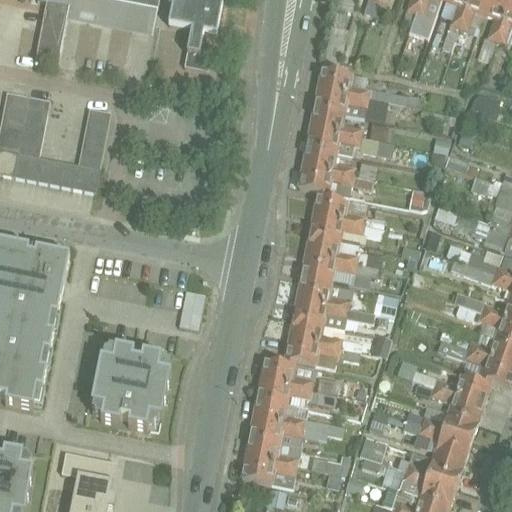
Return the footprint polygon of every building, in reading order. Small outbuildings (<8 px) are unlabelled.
[(161,0),(84,0),(159,15),(161,0)] [(178,0),(173,30),(195,34),(190,58),(201,60),(206,37),(219,39),(225,9),(222,8),(223,0),(178,0)] [(381,0),(379,7),(388,10),(391,0),(381,0)] [(413,0),(408,16),(417,20),(423,0),(413,0)] [(423,0),(417,20),(413,29),(410,39),(429,45),(443,5),(445,0),(423,0)] [(445,0),(443,5),(448,7),(442,25),(452,29),(451,32),(460,35),(471,0),(445,0)] [(471,0),(460,35),(468,38),(469,38),(476,17),(486,20),(492,0),(471,0)] [(511,0),(492,0),(486,20),(496,24),(488,44),(488,45),(497,48),(511,3),(511,0)] [(511,3),(497,48),(506,51),(511,33),(511,3)] [(48,5),(36,69),(59,74),(71,10),(48,5)] [(417,20),(408,16),(404,26),(413,29),(417,20)] [(349,37),(331,32),(324,69),(339,72),(349,37)] [(451,32),(443,53),(453,57),(456,47),(460,35),(451,32)] [(468,38),(460,35),(456,47),(464,50),(468,38)] [(488,44),(486,43),(479,63),(490,67),(497,48),(488,45),(488,44)] [(201,60),(190,58),(187,71),(211,77),(214,63),(201,60)] [(353,81),(323,75),(321,85),(319,95),(371,105),(372,96),(351,92),(353,81)] [(371,105),(319,95),(317,105),(315,114),(345,120),(347,110),(367,114),(369,114),(371,105)] [(409,103),(380,97),(372,96),(371,105),(407,112),(409,103)] [(50,106),(7,97),(0,131),(0,153),(8,155),(19,158),(39,161),(50,106)] [(423,105),(409,103),(407,112),(421,115),(423,105)] [(469,119),(492,123),(495,107),(472,103),(469,119)] [(367,114),(347,110),(345,120),(345,121),(366,124),(367,114)] [(111,117),(90,113),(78,169),(100,173),(111,117)] [(345,120),(315,114),(313,124),(311,134),(363,144),(365,135),(343,131),(345,121),(345,120)] [(363,144),(311,134),(309,143),(310,144),(308,153),(338,159),(340,149),(355,152),(361,153),(363,145),(363,144)] [(372,136),(365,135),(363,144),(363,145),(371,146),(372,136)] [(426,168),(453,174),(454,167),(442,164),(446,147),(432,144),(426,168)] [(355,152),(340,149),(338,159),(353,162),(355,152)] [(338,159),(308,153),(306,163),(305,163),(303,173),(355,183),(357,174),(336,170),(338,159)] [(19,158),(8,155),(3,178),(14,180),(19,158)] [(39,161),(19,158),(14,180),(95,196),(100,173),(39,161)] [(378,172),(363,169),(360,183),(375,187),(378,172)] [(355,183),(303,173),(302,182),(300,193),(320,197),(330,199),(332,188),(342,190),(354,192),(355,183)] [(511,181),(507,179),(502,193),(511,196),(511,181)] [(342,190),(332,188),(330,199),(340,201),(342,190)] [(511,196),(502,193),(490,189),(487,198),(511,205),(511,196)] [(370,212),(329,204),(330,199),(320,197),(317,212),(316,212),(314,222),(366,232),(370,212)] [(430,233),(446,237),(451,213),(435,210),(430,233)] [(511,217),(498,212),(494,221),(495,221),(511,227),(511,217)] [(492,231),(462,220),(459,229),(478,236),(476,240),(488,244),(488,246),(507,253),(509,247),(508,247),(511,238),(492,231)] [(511,227),(495,221),(492,231),(511,238),(511,236),(511,227)] [(366,232),(314,222),(312,231),(313,231),(311,241),(341,247),(343,237),(364,241),(366,232)] [(341,247),(311,241),(309,251),(307,260),(358,271),(360,261),(339,257),(341,247)] [(69,265),(0,252),(0,410),(41,418),(69,265)] [(486,263),(472,258),(467,270),(496,281),(499,272),(484,267),(486,263)] [(358,271),(307,260),(305,270),(303,281),(333,286),(335,275),(352,279),(357,280),(358,271)] [(496,281),(467,270),(464,279),(493,290),(496,281)] [(511,276),(505,274),(499,272),(496,281),(511,286),(511,276)] [(352,279),(335,275),(333,286),(350,290),(352,279)] [(333,286),(303,281),(300,296),(298,305),(350,315),(351,306),(330,302),(333,286)] [(511,286),(496,281),(493,290),(500,292),(511,296),(511,301),(510,307),(511,307),(511,286)] [(511,301),(511,296),(500,292),(496,302),(510,307),(511,301)] [(375,298),(370,314),(390,321),(395,304),(375,298)] [(206,304),(185,300),(178,334),(199,338),(206,304)] [(486,309),(464,302),(461,311),(483,318),(486,309)] [(350,315),(298,305),(296,315),(294,325),(324,331),(326,320),(348,325),(350,315)] [(511,307),(510,307),(507,317),(486,309),(483,318),(511,328),(511,307)] [(483,318),(461,311),(458,320),(480,328),(480,327),(483,318)] [(369,319),(350,315),(348,325),(367,328),(369,319)] [(511,328),(483,318),(480,327),(500,334),(497,344),(511,349),(511,328)] [(324,331),(294,325),(292,335),(290,344),(342,354),(344,345),(322,341),(324,331)] [(378,343),(366,340),(364,349),(362,358),(374,361),(378,343)] [(342,354),(290,344),(288,354),(289,354),(286,369),(296,371),(296,366),(316,370),(319,359),(340,363),(342,354)] [(511,349),(497,344),(493,354),(473,347),(470,356),(511,370),(511,349)] [(364,349),(344,345),(342,354),(362,358),(364,349)] [(469,356),(450,349),(447,358),(466,364),(469,356)] [(362,358),(342,354),(340,363),(360,367),(362,358)] [(134,368),(135,362),(101,356),(88,425),(119,431),(120,426),(128,428),(127,434),(157,439),(170,369),(142,364),(140,370),(134,368)] [(511,370),(470,356),(469,356),(466,364),(487,372),(483,382),(493,386),(511,392),(511,370)] [(286,369),(266,365),(264,376),(262,385),(314,395),(315,386),(294,382),(296,371),(286,369)] [(317,375),(296,371),(294,382),(315,386),(317,375)] [(482,387),(463,381),(459,391),(438,384),(438,385),(435,393),(485,410),(489,401),(488,400),(493,386),(483,382),(482,387)] [(364,406),(368,389),(344,383),(340,400),(364,406)] [(438,385),(431,383),(428,391),(435,393),(438,385)] [(314,395),(262,385),(260,395),(258,405),(288,411),(290,400),(312,405),(314,395)] [(428,392),(414,387),(412,395),(425,399),(428,392)] [(435,393),(428,391),(428,392),(425,399),(433,402),(435,393)] [(485,410),(435,393),(433,402),(432,402),(453,409),(450,418),(450,419),(480,429),(480,428),(479,428),(482,419),(485,410)] [(288,411),(258,405),(256,415),(254,424),(306,434),(308,425),(286,421),(288,411)] [(450,418),(427,410),(427,411),(424,410),(421,421),(425,422),(426,422),(446,429),(450,419),(450,418)] [(371,416),(365,433),(378,437),(383,420),(371,416)] [(480,429),(450,419),(446,429),(426,422),(425,422),(423,431),(473,447),(480,429)] [(306,434),(254,424),(252,434),(253,434),(251,444),(281,449),(283,439),(304,443),(306,435),(306,434)] [(330,430),(308,425),(306,434),(306,435),(322,438),(328,439),(330,430)] [(423,431),(408,426),(405,435),(420,440),(423,431)] [(473,447),(423,431),(420,440),(425,441),(441,446),(437,457),(438,457),(466,467),(467,467),(473,447)] [(322,438),(306,435),(304,443),(304,444),(321,447),(322,438)] [(304,443),(283,439),(281,449),(302,454),(304,444),(304,443)] [(441,446),(425,441),(421,452),(437,457),(441,446)] [(281,449),(251,444),(249,453),(248,453),(246,463),(298,473),(300,464),(279,460),(281,449)] [(302,454),(281,449),(279,460),(300,464),(302,454)] [(466,467),(438,457),(435,465),(434,465),(431,475),(414,469),(410,468),(407,477),(458,494),(464,474),(463,474),(466,467)] [(111,467),(67,459),(63,479),(78,482),(78,480),(107,486),(111,467)] [(434,465),(418,459),(414,469),(431,475),(434,465)] [(343,481),(345,467),(308,462),(306,476),(343,481)] [(298,473),(246,463),(245,473),(243,483),(273,489),(275,478),(296,482),(298,473)] [(389,471),(366,463),(363,472),(386,480),(389,471)] [(0,468),(0,511),(25,511),(33,468),(4,464),(3,469),(0,468)] [(407,477),(389,471),(386,480),(404,486),(407,477)] [(451,511),(458,494),(407,477),(404,486),(425,493),(422,503),(449,511),(451,511)] [(296,482),(275,478),(273,489),(294,493),(296,482)] [(321,491),(333,495),(337,483),(325,479),(321,491)] [(107,486),(78,480),(78,482),(72,511),(109,511),(111,511),(116,511),(118,502),(112,501),(115,487),(107,486)] [(356,497),(360,484),(345,480),(342,493),(356,497)] [(267,511),(276,511),(280,511),(281,496),(268,496),(267,511)] [(449,511),(422,503),(418,511),(416,511),(398,506),(395,511),(449,511)]
